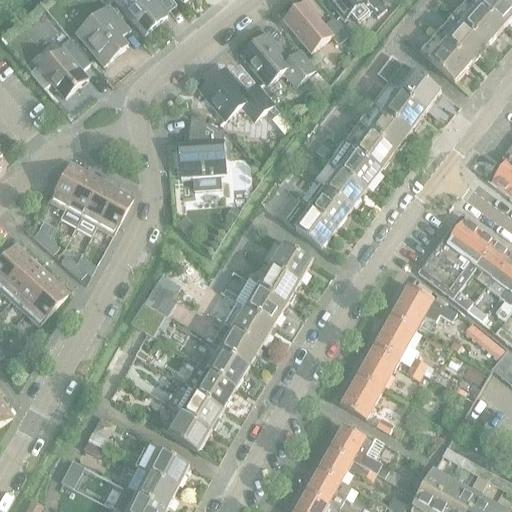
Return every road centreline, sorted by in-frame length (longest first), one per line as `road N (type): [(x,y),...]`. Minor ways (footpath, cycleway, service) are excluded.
road 1 (residential): [(444,167),(374,260),(224,511)]
road 2 (residential): [(138,126),(151,210),(0,483)]
road 3 (residential): [(244,0),(142,91),(138,126)]
